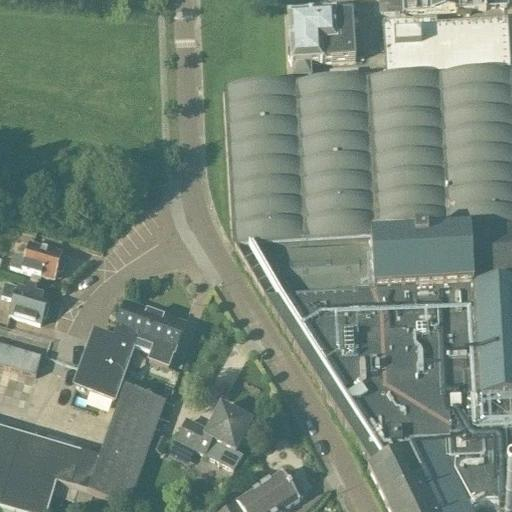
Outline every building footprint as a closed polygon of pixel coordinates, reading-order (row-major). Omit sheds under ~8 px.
[(486,11),(506,10),(505,0),(379,0),(381,19),(486,13),(486,11)] [(322,69),(322,68),(355,66),(352,19),(334,20),(334,19),(287,22),(290,71),(293,70),(293,81),(311,80),(310,69),(322,69)] [(388,86),(224,95),(233,247),(233,254),(235,254),(373,472),(369,474),(386,511),(473,511),(484,507),(511,504),(511,77),(510,77),(507,27),(436,30),(436,26),(384,29),(388,86)] [(52,284),(54,276),(63,276),(65,267),(58,262),(60,257),(29,248),(25,262),(14,259),(10,272),(32,278),(31,282),(39,285),(40,280),(52,284)] [(39,328),(41,320),(46,322),(50,309),(45,308),(47,300),(40,298),(41,294),(26,290),(25,294),(5,288),(1,300),(13,303),(9,318),(39,328)] [(126,308),(113,345),(115,346),(114,349),(133,355),(134,353),(152,359),(149,366),(169,373),(184,329),(183,329),(181,325),(175,323),(171,324),(156,319),(141,313),(139,310),(132,307),(128,309),(126,308)] [(115,346),(113,345),(95,339),(75,392),(114,406),(133,355),(114,349),(115,346)] [(233,344),(219,377),(234,383),(248,350),(233,344)] [(17,440),(0,496),(0,511),(48,511),(53,499),(56,488),(77,495),(128,511),(165,406),(126,393),(101,465),(17,440)] [(187,425),(176,444),(233,476),(243,460),(236,456),(245,440),(251,444),(257,432),(251,429),(252,426),(221,409),(207,436),(187,425)] [(287,511),(300,504),(299,502),(303,500),(287,475),(283,478),(282,476),(237,505),(238,507),(230,511),(287,511)] [(56,488),(53,499),(74,505),(77,495),(56,488)]
